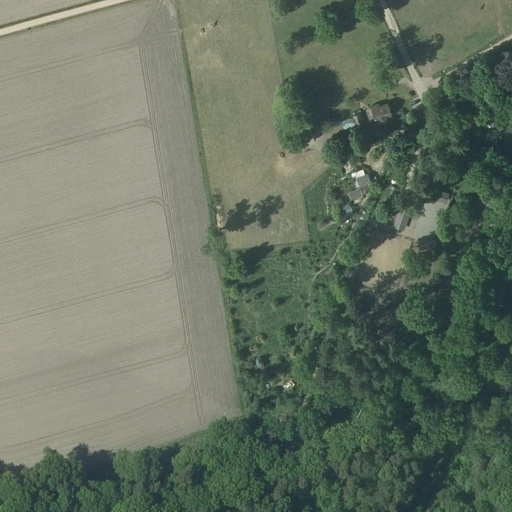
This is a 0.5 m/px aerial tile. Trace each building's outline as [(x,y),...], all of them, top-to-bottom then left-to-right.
[(372,106),(376,118),(376,119),(392,114),(388,103),(380,105),(379,103),(372,106)] [(485,122),(473,112),(466,107),(458,117),(465,123),(464,124),(476,133),(485,122)] [(353,116),(356,125),(365,122),(362,113),(353,116)] [(353,117),(342,120),(345,129),(356,125),(353,117)] [(368,173),(357,177),(360,186),(371,181),(368,173)] [(421,194),(446,203),(449,194),(424,185),(421,194)] [(361,188),(349,192),(353,201),(362,197),(364,195),(361,188)] [(407,216),(409,217),(412,207),(395,201),(388,224),(403,229),(407,216)]
